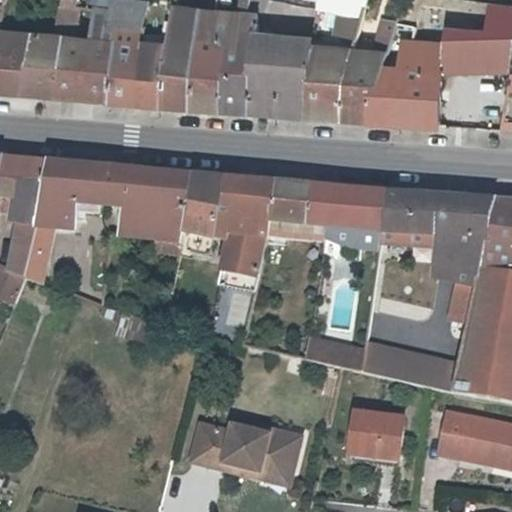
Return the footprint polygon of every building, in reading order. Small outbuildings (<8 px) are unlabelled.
[(123,0),(123,3),(121,14),(128,15),(152,18),(153,0),(123,0)] [(197,105),(204,41),(190,39),(196,0),(182,0),(179,26),(178,33),(177,37),(177,40),(172,75),(169,97),(169,102),(197,105)] [(376,0),(273,0),(274,0),(290,3),(290,0),(323,0),(322,9),(351,14),(372,18),(376,0)] [(290,0),(290,3),(322,9),(323,0),(290,0)] [(83,1),(82,1),(81,1),(65,1),(63,1),(57,33),(68,34),(62,95),(114,98),(124,36),(98,35),(79,34),(83,1)] [(98,35),(124,36),(128,15),(121,14),(123,3),(104,2),(98,35)] [(511,65),(511,53),(511,3),(482,7),(482,15),(417,22),(416,26),(414,54),(413,59),(407,121),(444,124),(444,71),(510,69),(511,65)] [(258,40),(260,21),(260,16),(251,15),(219,11),(217,16),(217,42),(230,44),(225,107),(254,109),(258,40)] [(372,18),(351,14),(348,33),(367,36),(372,18)] [(149,38),(152,18),(128,15),(124,36),(114,98),(141,100),(144,77),(149,39),(149,38)] [(376,118),(388,72),(401,23),(387,20),(378,54),(364,51),(348,116),(376,118)] [(0,90),(27,92),(37,32),(3,29),(1,40),(0,46),(0,90)] [(57,33),(37,32),(27,92),(62,95),(68,34),(57,33)] [(177,40),(149,38),(149,39),(144,77),(141,100),(169,102),(169,97),(172,75),(177,40)] [(313,68),(316,46),(292,44),(258,40),(254,109),(309,113),(312,83),(313,68)] [(230,44),(217,42),(204,41),(197,105),(225,107),(230,44)] [(348,116),(364,51),(362,51),(316,46),(313,68),(312,83),(309,113),(348,116)] [(407,121),(413,59),(404,60),(403,71),(388,72),(376,118),(407,121)] [(0,159),(0,216),(3,197),(8,198),(12,161),(9,161),(0,159)] [(15,272),(24,275),(31,277),(41,220),(51,164),(12,161),(8,198),(19,199),(14,225),(24,227),(15,272)] [(51,164),(41,220),(79,227),(83,203),(105,205),(128,208),(132,171),(51,164)] [(187,214),(195,176),(132,171),(128,208),(133,208),(187,214)] [(231,233),(242,181),(195,176),(187,214),(185,224),(210,229),(231,233)] [(270,225),(279,184),(242,181),(231,233),(224,269),(260,275),(270,225)] [(279,184),(270,225),(307,227),(314,186),(279,184)] [(330,228),(335,188),(314,186),(307,227),(330,228)] [(381,231),(386,192),(335,188),(330,228),(381,231)] [(492,218),(497,198),(386,192),(381,231),(466,235),(458,277),(478,282),(488,239),(492,218)] [(511,403),(511,199),(497,198),(492,218),(488,239),(478,282),(453,395),(511,403)] [(182,233),(185,224),(187,214),(133,208),(131,225),(182,233)] [(210,229),(185,224),(182,233),(181,241),(207,245),(210,229)] [(15,272),(1,267),(0,270),(0,297),(20,302),(31,277),(24,275),(15,272)] [(365,350),(362,375),(392,382),(400,327),(369,321),(365,350)] [(314,340),(310,362),(343,370),(362,375),(365,350),(314,340)] [(511,468),(511,423),(447,414),(441,458),(511,468)] [(400,466),(406,423),(356,417),(351,459),(400,466)] [(206,420),(195,457),(226,466),(229,457),(294,478),(302,453),(295,451),(300,437),(275,429),(273,434),(237,422),(236,429),(206,420)] [(307,439),(300,437),(295,451),(302,453),(307,439)] [(292,486),(294,478),(229,457),(226,466),(292,486)]
